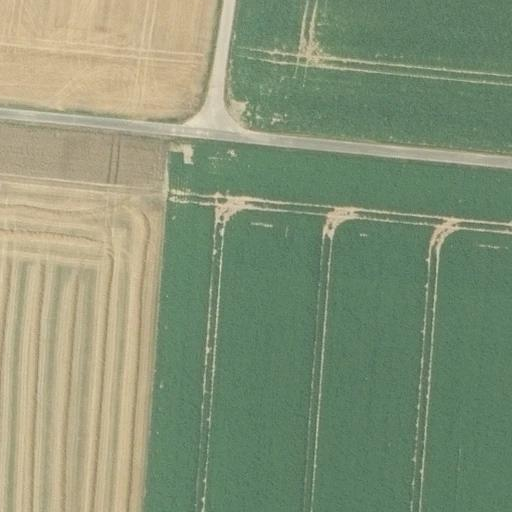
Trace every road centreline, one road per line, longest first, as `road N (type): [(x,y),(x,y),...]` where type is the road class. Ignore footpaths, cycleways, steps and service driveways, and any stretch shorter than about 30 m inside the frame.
road 1 (unclassified): [(511,158),(0,110)]
road 2 (track): [(229,0),(207,131)]
